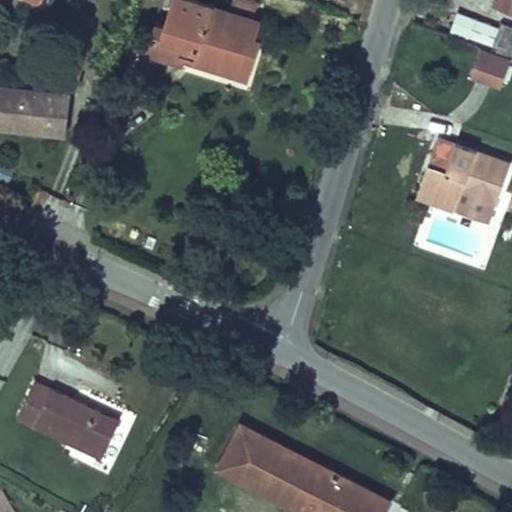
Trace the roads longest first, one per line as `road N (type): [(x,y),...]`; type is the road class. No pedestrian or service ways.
road 1 (residential): [(281,350),(391,0)]
road 2 (unclassified): [(281,350),(0,230)]
road 3 (unclassified): [(511,475),(281,350)]
